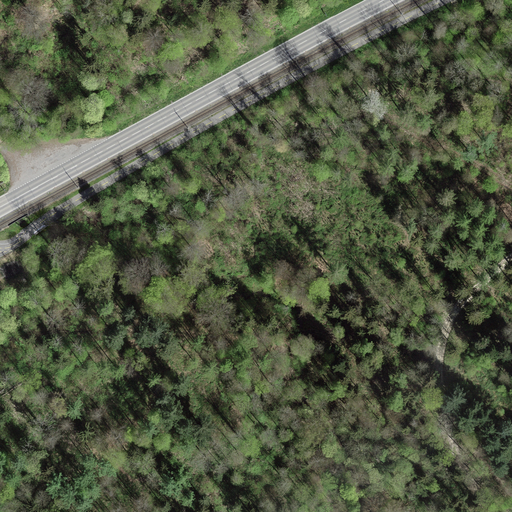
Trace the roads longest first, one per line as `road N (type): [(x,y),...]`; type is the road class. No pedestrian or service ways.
road 1 (primary): [(0,206),(387,0)]
road 2 (track): [(511,255),(462,299),(440,341),(448,424),(478,492)]
